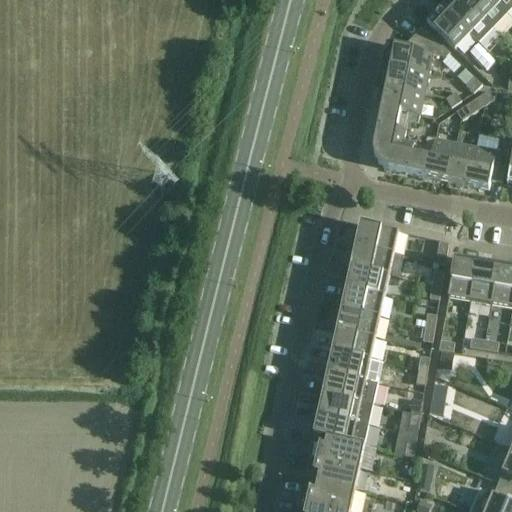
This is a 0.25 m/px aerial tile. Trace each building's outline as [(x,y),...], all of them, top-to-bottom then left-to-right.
[(451,0),(442,10),(469,37),(478,46),(492,31),(460,0),(451,0)] [(489,0),(460,0),(492,31),(506,16),(489,0)] [(511,0),(489,0),(506,16),(511,10),(511,0)] [(455,52),(469,37),(442,10),(427,26),(455,52)] [(394,50),(390,70),(428,78),(432,58),(446,61),(450,57),(423,30),(403,51),(394,50)] [(390,70),(386,90),(424,98),(428,78),(390,70)] [(474,80),(466,89),(474,97),(482,88),(474,80)] [(386,90),(382,110),(420,118),(424,98),(386,90)] [(488,94),(477,101),(484,110),(494,103),(488,94)] [(456,96),(446,102),(451,111),(462,105),(456,96)] [(477,101),(467,109),(473,118),(484,110),(477,101)] [(467,109),(456,115),(462,124),(473,118),(467,109)] [(385,171),(388,172),(428,181),(436,143),(427,141),(425,151),(403,147),(408,125),(418,127),(420,118),(382,110),(374,150),(373,153),(374,157),(375,160),(376,163),(378,165),(380,168),(383,170),(385,171)] [(428,181),(448,185),(456,147),(436,143),(428,181)] [(448,185),(468,189),(476,151),(456,147),(448,185)] [(496,155),(476,151),(468,189),(489,193),(491,184),(502,186),(508,156),(496,154),(496,155)] [(361,227),(356,249),(394,257),(399,236),(361,227)] [(449,247),(439,245),(437,259),(446,260),(449,247)] [(356,249),(351,270),(389,279),(399,281),(403,260),(394,257),(356,249)] [(448,302),(470,305),(476,267),(454,263),(448,302)] [(470,305),(491,309),(498,271),(476,267),(470,305)] [(351,270),(347,291),(385,300),(389,279),(351,270)] [(491,309),(511,312),(511,272),(498,271),(491,309)] [(434,275),(432,288),(442,290),(444,276),(434,275)] [(432,288),(430,302),(439,304),(442,290),(432,288)] [(347,291),(342,312),(380,321),(385,300),(347,291)] [(342,312),(337,334),(375,342),(380,321),(342,312)] [(426,325),(425,331),(435,333),(437,319),(427,318),(426,325)] [(417,322),(415,329),(425,331),(426,325),(417,322)] [(425,331),(423,345),(432,346),(435,333),(425,331)] [(337,334),(333,355),(371,363),(375,342),(337,334)] [(472,341),(470,351),(484,353),(485,344),(472,341)] [(455,346),(441,344),(439,354),(443,354),(453,356),(455,346)] [(485,344),(484,353),(497,356),(499,346),(485,344)] [(443,354),(441,367),(453,369),(455,356),(453,356),(443,354)] [(333,355),(328,376),(366,384),(377,387),(382,366),(333,355)] [(420,360),(418,374),(428,375),(430,362),(420,360)] [(418,374),(416,387),(425,389),(428,375),(418,374)] [(328,376),(323,397),(361,405),(373,408),(377,387),(366,384),(328,376)] [(323,397),(319,418),(368,429),(373,408),(361,405),(323,397)] [(431,402),(429,416),(443,418),(445,404),(431,402)] [(413,403),(411,417),(421,418),(423,404),(413,403)] [(411,417),(409,430),(418,432),(421,418),(411,417)] [(319,418),(314,439),(365,450),(365,449),(363,449),(368,429),(319,418)] [(312,447),(309,461),(360,472),(365,450),(314,439),(314,440),(321,441),(320,449),(312,447)] [(416,447),(406,446),(404,459),(414,461),(416,447)] [(503,476),(498,487),(511,492),(511,453),(502,475),(503,476)] [(314,477),(312,485),(355,495),(360,472),(309,461),(306,475),(314,477)] [(416,491),(417,485),(411,484),(409,496),(415,497),(416,491)] [(302,492),(299,506),(327,511),(351,511),(355,495),(312,485),(310,493),(302,492)] [(417,485),(416,491),(430,493),(431,487),(417,485)] [(492,498),(486,511),(511,511),(511,492),(498,487),(493,498),(492,498)]
